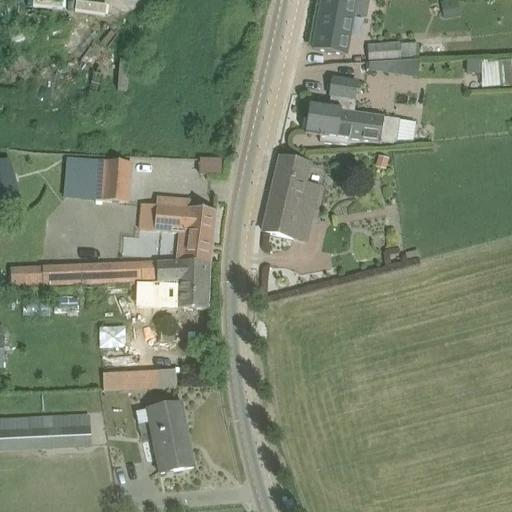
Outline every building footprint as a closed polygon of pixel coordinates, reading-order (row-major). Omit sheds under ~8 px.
[(345,57),(352,18),(352,17),(365,19),(368,0),(352,0),(350,0),(323,0),(314,51),(345,57)] [(441,4),(444,21),(460,18),(457,1),(441,4)] [(377,65),(399,63),(418,62),(416,45),(400,45),(400,44),(367,46),(369,65),(377,65)] [(466,75),(482,75),(482,62),(466,62),(466,75)] [(500,87),(511,86),(511,80),(510,62),(498,62),(500,87)] [(353,121),(354,115),(353,114),(358,84),(332,81),(330,97),(332,98),(330,109),(312,106),(311,116),(308,116),(305,135),(320,137),(320,138),(321,139),(320,143),(337,146),(339,127),(347,128),(348,120),(353,121)] [(383,118),(354,115),(353,121),(348,120),(347,128),(339,127),(337,146),(348,147),(349,140),(382,145),(382,144),(393,145),(396,142),(413,143),(415,124),(399,122),(399,121),(383,120),(383,118)] [(378,156),(375,168),(386,170),(389,159),(378,156)] [(222,175),(222,160),(201,159),(201,175),(222,175)] [(321,188),(308,185),(312,167),(280,159),(263,234),(295,241),(300,220),(313,223),(321,188)] [(127,206),(131,165),(97,162),(94,203),(127,206)] [(0,164),(0,205),(17,201),(7,163),(0,164)] [(215,212),(190,209),(142,206),(140,231),(184,235),(182,263),(210,265),(211,265),(215,212)] [(136,284),(136,311),(157,312),(157,309),(208,311),(210,270),(210,265),(182,263),(157,264),(157,283),(141,284),(136,284)] [(157,263),(140,264),(141,284),(157,283),(157,264),(157,263)] [(45,287),(44,270),(27,271),(28,288),(45,287)] [(100,327),(101,349),(127,348),(126,327),(100,327)] [(104,379),(105,392),(128,391),(128,378),(104,379)] [(146,412),(159,476),(194,469),(190,451),(189,452),(187,444),(189,444),(181,405),(146,412)] [(0,432),(0,453),(90,448),(89,428),(0,432)]
